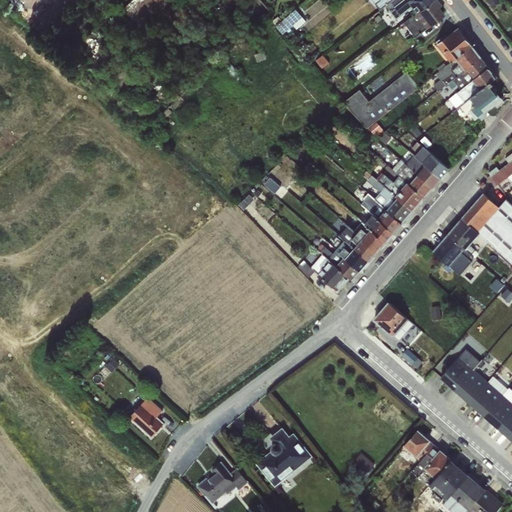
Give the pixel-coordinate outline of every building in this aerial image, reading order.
[(134,20),(163,2),(161,0),(129,0),(124,4),(134,20)] [(370,0),(378,9),(384,5),(390,0),(370,0)] [(390,0),(384,5),(394,17),(398,14),(392,6),(399,0),(390,0)] [(399,0),(392,6),(398,14),(399,15),(409,7),(414,13),(430,0),(399,0)] [(436,0),(430,0),(414,13),(403,22),(414,36),(443,13),(437,6),(439,4),(436,0)] [(295,9),(280,22),(286,29),(287,31),(303,17),(295,9)] [(286,29),(280,22),(276,25),(282,33),(286,29)] [(455,58),(472,46),(471,44),(460,30),(455,33),(454,32),(437,45),(450,62),(455,58)] [(303,40),(291,49),(295,54),(307,45),(303,40)] [(472,46),(455,58),(456,59),(465,71),(467,69),(481,57),(472,46)] [(323,55),(316,60),(322,68),(329,62),(323,55)] [(481,57),(467,69),(474,78),(489,67),(481,57)] [(465,71),(456,59),(432,77),(436,81),(420,94),(426,100),(447,84),(458,76),(465,71)] [(232,65),(225,71),(236,83),(242,77),(232,65)] [(474,78),(472,80),(479,90),(490,82),(497,77),(489,67),(474,78)] [(458,76),(447,84),(451,89),(457,84),(461,89),(472,80),(474,78),(467,69),(465,71),(458,76)] [(360,89),(343,103),(367,128),(419,87),(407,71),(369,101),(360,89)] [(472,80),(461,89),(443,102),(452,113),(460,106),(471,97),(479,90),(472,80)] [(479,90),(471,97),(476,103),(471,107),(473,109),(478,116),(487,110),(496,104),(503,99),(490,82),(479,90)] [(476,103),(471,97),(460,106),(466,112),(469,111),(473,109),(471,107),(476,103)] [(473,109),(469,111),(475,119),(478,116),(473,109)] [(487,110),(478,116),(481,119),(484,119),(487,116),(488,114),(487,112),(487,110)] [(418,174),(426,165),(407,148),(403,152),(410,158),(405,163),(418,174)] [(511,173),(511,153),(505,158),(509,162),(500,169),(497,166),(488,172),(490,175),(497,184),(508,176),(511,173)] [(418,174),(405,163),(401,160),(392,169),(399,175),(407,182),(409,184),(418,174)] [(426,165),(418,174),(432,187),(440,178),(426,165)] [(377,168),(372,174),(396,196),(407,182),(399,175),(396,180),(383,169),(381,171),(377,168)] [(372,174),(369,178),(367,180),(381,192),(375,198),(374,199),(386,210),(398,197),(396,196),(372,174)] [(418,174),(409,184),(424,196),(432,187),(418,174)] [(497,184),(490,175),(487,178),(495,186),(497,184)] [(280,187),(269,177),(264,183),(274,193),(280,187)] [(407,182),(396,196),(398,197),(412,210),(424,196),(409,184),(407,182)] [(253,187),(250,191),(258,198),(262,194),(253,187)] [(484,192),(462,217),(478,231),(499,207),(484,192)] [(386,210),(374,199),(368,193),(364,198),(375,206),(370,211),(373,214),(379,218),(386,210)] [(245,195),(236,203),(248,214),(256,205),(245,195)] [(398,197),(386,210),(402,222),(412,210),(398,197)] [(499,207),(478,231),(480,233),(511,264),(511,203),(511,204),(507,199),(499,207)] [(386,210),(379,218),(382,221),(393,232),(402,222),(386,210)] [(373,214),(365,224),(371,229),(373,231),(382,221),(379,218),(373,214)] [(462,217),(447,234),(466,250),(470,245),(480,233),(478,231),(462,217)] [(351,233),(345,240),(338,250),(345,256),(346,257),(355,247),(358,244),(352,239),(362,228),(368,233),(371,229),(365,224),(362,221),(354,230),(351,233)] [(368,233),(363,238),(377,250),(393,232),(382,221),(373,231),(371,229),(368,233)] [(351,233),(354,230),(348,226),(339,235),(345,240),(351,233)] [(363,238),(368,233),(362,228),(352,239),(358,244),(363,238)] [(466,250),(447,234),(434,251),(461,274),(473,260),(471,259),(474,256),(471,254),(466,250)] [(358,244),(355,247),(369,260),(377,250),(363,238),(358,244)] [(470,245),(466,250),(471,254),(475,250),(470,245)] [(395,335),(409,319),(388,302),(373,319),(393,337),(395,335)] [(439,305),(431,307),(433,320),(441,318),(439,305)] [(409,319),(395,335),(400,340),(414,323),(409,319)] [(408,348),(402,355),(413,365),(419,358),(408,348)] [(456,391),(475,370),(460,357),(441,378),(456,391)] [(475,370),(456,391),(471,404),(488,382),(475,370)] [(488,382),(471,404),(485,416),(503,395),(508,389),(494,376),(488,382)] [(511,402),(503,395),(485,416),(500,429),(511,415),(511,402)] [(148,397),(129,418),(151,438),(165,423),(157,416),(163,410),(148,397)] [(511,415),(500,429),(511,440),(511,415)] [(271,451),(256,463),(275,486),(313,456),(294,433),(290,436),(283,427),(269,438),(274,443),(272,445),(271,446),(271,449),(271,451)] [(417,457),(431,440),(418,429),(403,446),(417,457)] [(431,440),(417,457),(421,461),(419,462),(411,471),(418,477),(425,469),(424,468),(441,449),(431,440)] [(452,459),(441,449),(424,468),(425,469),(435,478),(452,459)] [(357,466),(366,456),(362,452),(353,462),(357,466)] [(366,456),(357,466),(366,474),(376,464),(366,456)] [(452,459),(435,478),(430,484),(437,490),(444,496),(447,499),(451,495),(469,474),(452,459)] [(235,487),(238,490),(248,482),(238,467),(231,473),(222,461),(211,470),(214,473),(208,479),(207,477),(197,485),(211,503),(226,491),(227,493),(235,487)] [(469,474),(451,495),(468,510),(486,488),(469,474)] [(401,486),(397,491),(403,496),(407,491),(401,486)] [(226,491),(211,503),(213,505),(215,508),(238,490),(235,487),(227,493),(226,491)] [(486,488),(468,510),(470,511),(495,511),(503,503),(486,488)] [(444,496),(437,490),(432,496),(439,501),(444,496)] [(447,499),(443,504),(452,511),(465,511),(468,510),(451,495),(447,499)] [(376,500),(372,505),(376,509),(381,505),(376,500)]
